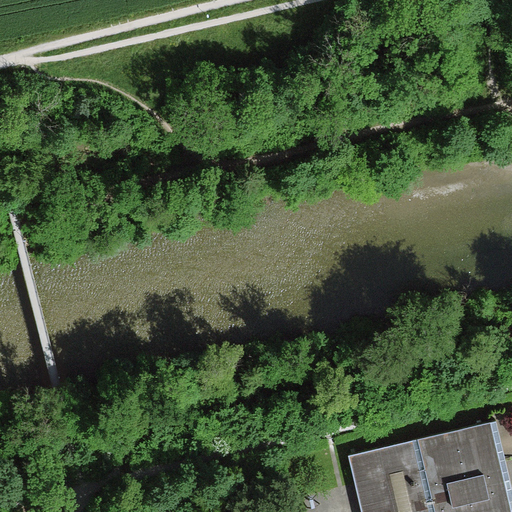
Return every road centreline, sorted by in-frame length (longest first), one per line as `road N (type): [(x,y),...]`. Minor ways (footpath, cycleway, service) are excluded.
road 1 (track): [(104,484),(511,387)]
road 2 (track): [(191,171),(511,102)]
road 3 (track): [(0,246),(73,230),(129,182),(191,171)]
